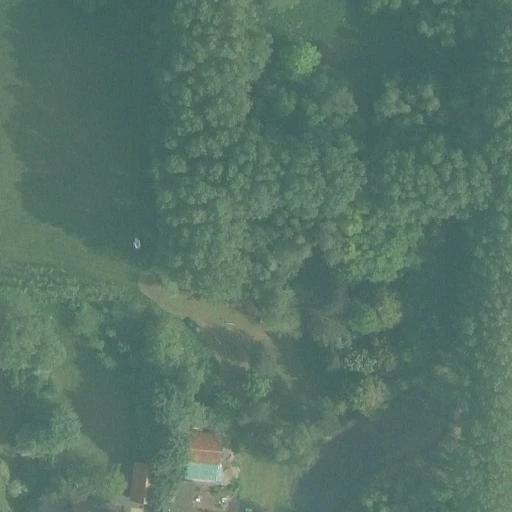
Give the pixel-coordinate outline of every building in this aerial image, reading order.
[(175,455),(184,457),(183,460),(219,464),(222,434),(186,430),(186,436),(177,435),(175,455)] [(37,465),(49,466),(51,444),(39,443),(37,465)] [(128,498),(154,502),(158,463),(133,460),(128,498)] [(189,506),(191,482),(174,481),(172,502),(163,502),(162,511),(195,511),(192,507),(189,506)] [(118,511),(119,508),(73,501),(71,511),(118,511)]
